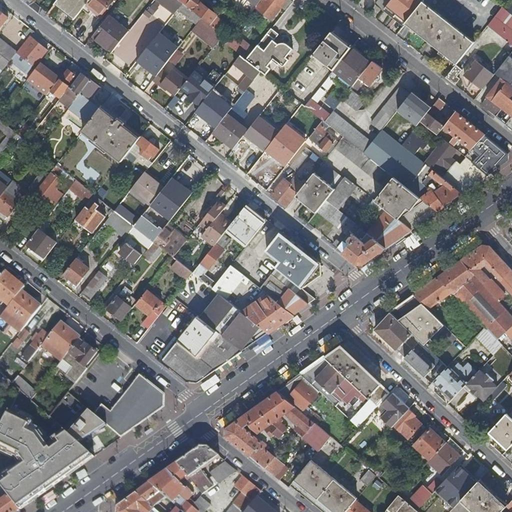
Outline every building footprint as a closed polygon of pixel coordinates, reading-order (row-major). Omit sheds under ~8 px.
[(57,0),(57,2),(76,17),(85,6),(89,0),(57,0)] [(113,0),(89,0),(85,6),(99,18),(113,0)] [(160,0),(176,12),(179,8),(183,3),(179,0),(178,0),(160,0)] [(210,24),(217,16),(201,4),(204,0),(203,0),(178,0),(179,0),(183,3),(202,18),(210,24)] [(283,9),(285,10),(292,1),(290,0),(262,0),(256,8),(272,21),(283,9)] [(378,0),(375,4),(383,11),(385,8),(391,0),(378,0)] [(423,0),(391,0),(385,8),(405,24),(405,23),(423,2),(423,0)] [(442,17),(423,2),(405,23),(425,39),(442,17)] [(179,8),(198,23),(202,18),(183,3),(179,8)] [(487,25),(511,44),(511,15),(508,13),(504,9),(501,7),(487,25)] [(93,36),(112,52),(129,31),(109,15),(93,36)] [(425,39),(456,64),(473,42),(442,17),(425,39)] [(183,26),(172,18),(159,33),(170,42),(183,26)] [(192,30),(213,46),(219,38),(210,24),(202,18),(198,23),(192,30)] [(226,34),(221,40),(226,43),(233,34),(237,29),(231,25),(225,33),(226,34)] [(351,47),(332,31),(313,54),(333,69),(351,47)] [(253,49),(233,34),(226,43),(240,55),(245,59),(253,49)] [(237,85),(244,91),(254,79),(260,71),(265,74),(270,69),(266,66),(271,61),(278,66),(279,66),(278,65),(279,65),(280,65),(280,66),(281,66),(282,66),(283,66),(287,60),(284,58),(291,49),(289,47),(287,46),(284,44),(282,43),(281,43),(280,43),(278,43),(277,44),(276,45),(271,40),(272,39),(266,34),(253,49),(245,59),(240,55),(233,63),(246,73),(237,85)] [(35,65),(47,49),(31,36),(24,46),(23,45),(18,52),(35,65)] [(17,52),(0,39),(0,67),(3,70),(17,52)] [(371,62),(351,47),(333,69),(304,106),(322,120),(324,122),(330,115),(313,102),(337,72),(353,85),(371,62)] [(167,59),(174,65),(184,54),(178,48),(167,59)] [(147,59),(142,55),(132,68),(140,74),(148,63),(145,61),(147,59)] [(502,107),(509,113),(511,110),(511,99),(510,97),(511,95),(511,58),(509,55),(495,73),(501,78),(481,103),(496,115),(502,107)] [(381,68),(372,61),(371,62),(353,85),(346,95),(344,96),(342,99),(356,111),(365,101),(354,92),(363,81),(368,85),(381,68)] [(476,61),(465,75),(481,88),(492,74),(476,61)] [(57,82),(42,62),(27,81),(46,94),(52,89),(57,82)] [(462,70),(455,65),(447,76),(445,77),(455,85),(460,78),(457,76),(462,70)] [(76,75),(67,69),(57,82),(52,89),(61,96),(69,86),(68,85),(76,75)] [(161,85),(174,95),(179,89),(186,80),(172,70),(168,75),(161,70),(153,81),(160,86),(161,85)] [(73,84),(71,83),(69,86),(61,96),(59,99),(69,106),(90,80),(82,73),(73,84)] [(214,88),(194,74),(186,80),(179,89),(199,106),(214,88)] [(148,78),(139,89),(143,93),(153,81),(148,78)] [(100,86),(91,79),(90,80),(69,106),(66,110),(66,111),(86,126),(101,106),(90,98),(100,86)] [(371,122),(381,130),(382,129),(400,106),(406,98),(410,94),(400,86),(371,122)] [(279,90),(279,89),(272,99),(273,102),(288,114),(296,103),(291,99),(289,101),(277,92),(279,90)] [(433,105),(413,91),(406,98),(400,106),(420,121),(422,119),(426,113),(431,108),(433,105)] [(323,103),(334,109),(340,99),(330,92),(323,103)] [(437,112),(444,102),(439,98),(433,105),(431,108),(426,113),(422,119),(420,121),(437,135),(443,127),(446,123),(438,117),(434,116),(433,118),(430,116),(434,110),(437,112)] [(69,106),(59,99),(56,103),(66,110),(69,106)] [(303,132),(309,136),(320,122),(322,120),(304,106),(302,104),(299,108),(303,111),(293,123),(299,128),(303,132)] [(118,120),(101,106),(86,126),(83,130),(121,161),(140,137),(124,124),(125,122),(119,118),(118,120)] [(213,131),(228,112),(221,106),(200,132),(207,138),(213,131)] [(228,112),(213,131),(225,141),(224,143),(232,149),(244,134),(246,131),(239,125),(242,120),(229,110),(228,112)] [(352,126),(333,111),(330,115),(324,122),(343,136),(343,137),(352,126)] [(465,151),(462,154),(462,155),(487,175),(508,160),(508,152),(456,111),(446,123),(443,127),(454,136),(450,141),(454,144),(458,139),(471,149),(467,153),(465,151)] [(244,134),(265,150),(271,143),(278,133),(257,117),(246,131),(244,134)] [(0,145),(0,155),(18,133),(0,118),(0,128),(8,135),(0,145)] [(290,123),(288,121),(278,133),(271,143),(278,148),(291,131),(289,129),(291,127),(288,124),(290,123)] [(422,161),(441,138),(437,135),(420,121),(412,132),(427,144),(422,150),(419,147),(414,155),(422,161)] [(327,128),(320,122),(309,136),(326,151),(333,142),(323,133),(327,128)] [(372,142),(352,126),(343,137),(363,153),(372,142)] [(382,129),(381,130),(372,142),(363,153),(393,176),(407,188),(417,195),(420,198),(437,211),(444,206),(462,193),(426,164),(422,161),(414,155),(401,145),(382,129)] [(427,144),(412,132),(401,145),(414,155),(419,147),(422,150),(427,144)] [(137,143),(138,143),(134,148),(148,159),(152,155),(154,156),(160,149),(153,144),(156,141),(150,136),(148,139),(143,135),(137,143)] [(385,187),(375,200),(386,209),(396,216),(412,229),(437,211),(420,198),(417,195),(407,188),(393,176),(363,153),(343,137),(343,136),(335,146),(385,187)] [(449,156),(455,149),(441,138),(422,161),(426,164),(462,193),(487,175),(462,155),(457,162),(452,158),(449,156)] [(305,147),(290,166),(295,171),(305,159),(303,158),(310,150),(305,147)] [(267,160),(261,155),(253,165),(259,170),(267,160)] [(28,189),(33,194),(49,174),(56,164),(52,160),(28,189)] [(55,178),(62,168),(56,164),(49,174),(50,174),(40,187),(51,195),(49,198),(55,203),(62,194),(56,189),(61,183),(55,178)] [(320,177),(314,172),(304,185),(295,196),(316,212),(317,211),(326,200),(335,189),(343,178),(329,167),(327,168),(320,177)] [(164,188),(144,173),(131,189),(151,205),(164,188)] [(182,181),(174,175),(164,188),(151,205),(134,225),(145,234),(161,214),(158,212),(182,181)] [(61,188),(66,192),(76,179),(71,176),(61,188)] [(338,209),(356,185),(345,176),(343,178),(335,189),(326,200),(338,209)] [(280,198),(278,200),(287,207),(295,196),(304,185),(299,181),(294,178),(290,183),(284,178),(273,192),(280,198)] [(26,192),(12,181),(7,186),(0,195),(0,208),(8,214),(26,192)] [(102,208),(111,215),(115,210),(95,194),(76,218),(93,231),(105,215),(100,211),(102,208)] [(233,221),(227,216),(221,211),(226,205),(226,204),(219,199),(217,201),(197,227),(203,233),(198,239),(211,249),(216,243),(227,229),(233,221)] [(337,239),(333,244),(357,263),(364,263),(386,247),(367,232),(338,209),(326,200),(317,211),(347,235),(341,242),(337,239)] [(221,211),(227,216),(233,209),(226,204),(226,205),(221,211)] [(227,229),(247,244),(265,221),(246,206),(233,221),(227,229)] [(386,209),(367,232),(386,247),(412,229),(396,216),(386,209)] [(106,220),(125,236),(134,225),(115,210),(111,215),(106,220)] [(22,231),(31,238),(38,228),(41,224),(33,217),(22,231)] [(57,243),(38,228),(31,238),(26,245),(44,259),(57,243)] [(280,262),(276,267),(301,287),(321,274),(320,264),(280,233),(266,250),(280,262)] [(149,260),(160,246),(154,241),(146,251),(143,255),(149,260)] [(141,255),(142,256),(143,255),(146,251),(136,243),(133,248),(127,243),(120,252),(134,263),(141,255)] [(224,249),(216,243),(211,249),(193,272),(213,288),(228,268),(225,265),(214,279),(208,274),(209,272),(207,270),(224,249)] [(493,295),(500,288),(491,278),(489,279),(480,269),(484,264),(511,294),(511,271),(489,246),(481,246),(461,260),(493,295)] [(90,268),(77,258),(71,265),(64,274),(77,284),(90,268)] [(186,280),(192,272),(176,259),(170,267),(186,280)] [(55,271),(62,276),(64,274),(71,265),(64,260),(55,271)] [(461,260),(436,277),(450,292),(484,327),(497,339),(509,328),(511,325),(511,316),(497,300),(493,295),(461,260)] [(103,268),(109,272),(114,265),(108,261),(103,268)] [(246,284),(250,279),(231,264),(228,268),(213,288),(218,292),(225,298),(240,279),(246,284)] [(276,267),(260,287),(269,294),(293,314),(315,298),(301,287),(276,267)] [(108,276),(99,269),(82,291),(90,298),(108,276)] [(25,287),(5,271),(5,272),(3,275),(0,278),(0,304),(7,310),(22,291),(25,287)] [(427,309),(450,292),(436,277),(413,294),(421,302),(427,309)] [(505,293),(500,288),(493,295),(497,300),(505,293)] [(117,296),(122,300),(128,293),(123,289),(117,296)] [(166,305),(147,290),(136,304),(150,315),(142,324),(148,328),(166,305)] [(41,306),(22,291),(7,310),(0,318),(0,331),(3,334),(12,324),(21,331),(41,306)] [(218,292),(199,316),(242,350),(267,332),(242,311),(238,308),(225,298),(218,292)] [(240,306),(238,308),(242,311),(267,332),(293,314),(269,294),(266,296),(263,296),(250,305),(243,310),(240,306)] [(122,300),(117,296),(108,308),(122,319),(132,307),(122,300)] [(420,341),(443,324),(427,309),(421,302),(397,319),(420,341)] [(375,328),(405,357),(420,341),(397,319),(391,313),(375,328)] [(199,381),(242,350),(199,316),(198,315),(162,359),(188,379),(199,381)] [(80,337),(61,321),(46,341),(65,357),(69,352),(80,337)] [(475,337),(493,355),(502,345),(500,343),(497,339),(484,327),(475,337)] [(511,332),(511,330),(509,328),(497,339),(500,343),(511,332)] [(17,338),(23,343),(30,335),(24,330),(17,338)] [(49,335),(43,330),(22,356),(28,361),(49,335)] [(23,343),(17,338),(12,345),(18,349),(23,343)] [(70,353),(69,352),(65,357),(56,368),(76,383),(87,369),(85,367),(97,352),(89,346),(88,347),(80,340),(70,353)] [(422,354),(427,348),(420,341),(405,357),(404,358),(424,377),(435,366),(422,354)] [(381,383),(340,346),(325,357),(354,385),(377,406),(388,393),(380,385),(381,383)] [(435,366),(440,361),(427,348),(422,354),(435,366)] [(339,402),(354,385),(325,357),(301,374),(319,391),(326,397),(329,393),(339,402)] [(433,381),(451,399),(465,384),(476,373),(470,367),(460,377),(447,366),(446,367),(433,381)] [(497,387),(492,382),(484,375),(479,370),(476,373),(465,384),(471,389),(478,397),(484,401),(487,398),(497,387)] [(166,392),(142,372),(113,409),(104,402),(94,414),(106,424),(121,437),(148,418),(164,406),(166,392)] [(484,375),(492,382),(494,380),(486,372),(484,375)] [(317,393),(319,391),(301,374),(298,376),(317,393)] [(36,393),(18,376),(13,383),(20,389),(31,399),(36,393)] [(301,412),(317,393),(298,376),(276,391),(301,412)] [(504,386),(501,383),(497,387),(487,398),(490,401),(504,386)] [(478,397),(471,389),(469,392),(476,399),(478,397)] [(294,430),(318,450),(330,436),(316,424),(304,415),(301,412),(276,391),(226,428),(225,435),(279,480),(288,469),(264,448),(267,445),(262,440),(261,441),(244,427),(248,424),(251,428),(257,433),(263,428),(268,435),(266,437),(268,439),(278,429),(276,427),(282,421),(279,417),(279,416),(277,414),(281,410),(298,424),(294,430)] [(335,406),(339,402),(329,393),(326,397),(335,406)] [(381,416),(392,426),(393,425),(407,409),(408,408),(392,393),(382,404),(388,409),(381,416)] [(84,405),(63,428),(64,429),(78,442),(106,424),(94,414),(84,405)] [(5,476),(0,480),(0,484),(4,489),(20,509),(31,501),(29,498),(35,494),(37,497),(62,479),(60,476),(66,472),(67,475),(83,464),(77,457),(85,448),(78,442),(64,429),(52,438),(55,442),(48,448),(45,444),(46,443),(39,431),(30,427),(33,421),(10,409),(0,429),(0,446),(9,451),(9,453),(19,459),(22,463),(12,471),(11,470),(5,475),(5,476)] [(309,409),(304,415),(316,424),(320,419),(309,409)] [(414,415),(407,409),(393,425),(407,438),(420,423),(413,416),(414,415)] [(489,431),(507,449),(511,443),(511,418),(506,413),(489,431)] [(414,444),(430,459),(444,443),(429,428),(414,444)] [(459,456),(444,443),(430,459),(428,461),(442,473),(459,456)] [(189,478),(219,456),(207,447),(200,446),(149,483),(167,498),(176,506),(183,511),(198,511),(199,511),(203,511),(210,504),(201,496),(192,505),(187,501),(193,493),(187,486),(185,484),(183,485),(179,481),(187,475),(189,478)] [(94,456),(85,448),(77,457),(83,464),(94,456)] [(334,479),(311,459),(294,480),(317,499),(334,479)] [(202,494),(236,470),(225,461),(211,471),(209,469),(202,474),(204,476),(194,483),(202,494)] [(461,499),(476,482),(459,466),(436,490),(453,507),(460,500),(461,499)] [(360,479),(368,485),(376,475),(369,469),(360,479)] [(233,505),(227,511),(244,511),(257,497),(262,492),(243,476),(234,486),(242,493),(232,504),(233,505)] [(357,498),(334,479),(317,499),(333,511),(345,511),(355,500),(357,498)] [(404,479),(393,490),(398,494),(408,483),(404,479)] [(460,500),(473,511),(499,511),(505,506),(488,491),(487,492),(476,482),(461,499),(460,500)] [(153,507),(167,498),(149,483),(136,492),(153,507)] [(423,485),(407,502),(417,510),(432,494),(423,485)] [(0,498),(1,500),(0,501),(0,511),(15,511),(20,509),(4,489),(0,491),(0,498)] [(116,511),(158,511),(153,507),(136,492),(117,506),(116,511)] [(391,511),(419,511),(418,511),(417,511),(398,495),(387,508),(391,511)] [(274,511),(257,497),(244,511),(274,511)] [(167,498),(153,507),(158,511),(170,511),(176,506),(167,498)] [(369,511),(355,500),(345,511),(369,511)]
